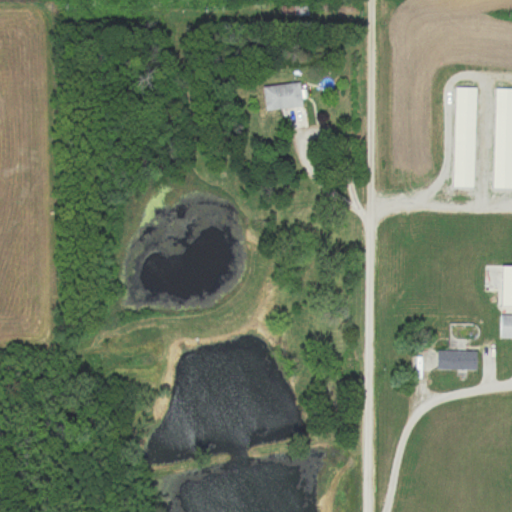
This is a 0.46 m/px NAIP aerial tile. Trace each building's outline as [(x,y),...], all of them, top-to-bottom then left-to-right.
[(260,85),(262,109),(300,105),(297,81),(260,85)] [(474,86),(452,85),(451,187),(472,187),(474,86)] [(491,187),(511,187),(511,86),(493,86),(491,187)] [(497,338),(511,337),(511,313),(497,314),(497,338)] [(474,369),(474,350),(434,350),(434,369),(474,369)]
